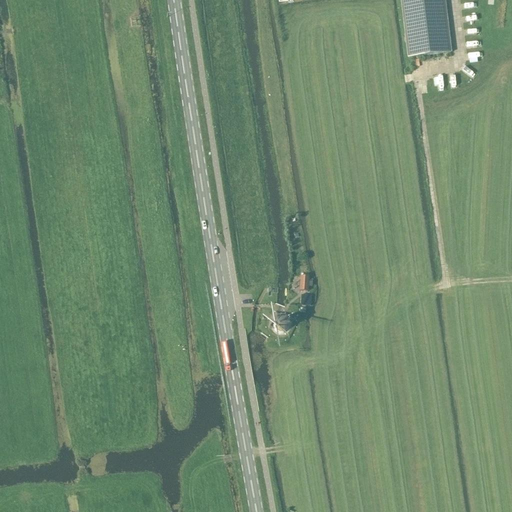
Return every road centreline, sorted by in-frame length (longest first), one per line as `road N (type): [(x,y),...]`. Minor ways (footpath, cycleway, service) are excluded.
road 1 (secondary): [(256,511),(174,0)]
road 2 (track): [(511,281),(445,286),(416,66)]
